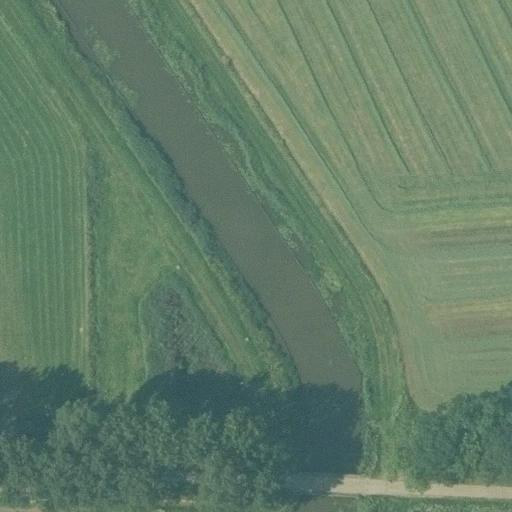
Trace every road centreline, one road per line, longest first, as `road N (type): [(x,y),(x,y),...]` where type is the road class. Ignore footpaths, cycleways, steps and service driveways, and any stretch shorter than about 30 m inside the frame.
road 1 (unclassified): [(368,488),(0,462)]
road 2 (unclassified): [(368,488),(511,494)]
